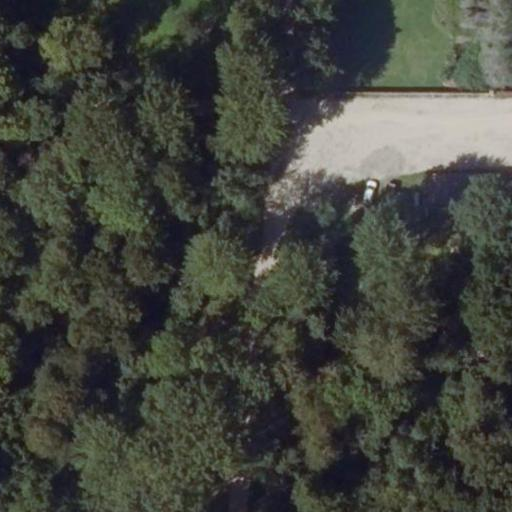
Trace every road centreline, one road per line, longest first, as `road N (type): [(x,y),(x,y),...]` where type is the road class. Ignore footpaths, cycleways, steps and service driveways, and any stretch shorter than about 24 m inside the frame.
road 1 (track): [(286,0),(233,511)]
road 2 (track): [(0,123),(275,103),(511,110)]
